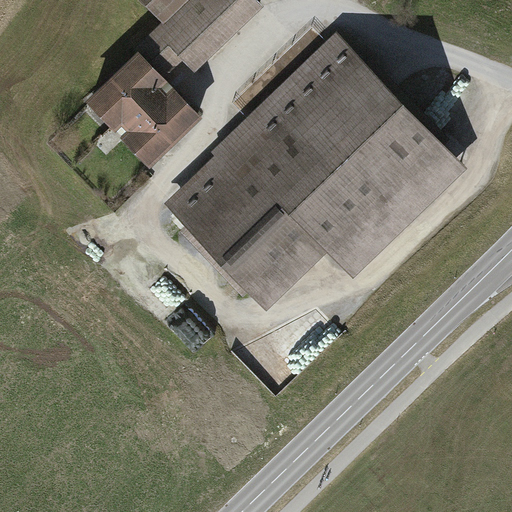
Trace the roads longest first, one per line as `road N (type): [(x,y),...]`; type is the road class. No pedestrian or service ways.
road 1 (secondary): [(511,250),(242,511)]
road 2 (track): [(134,218),(53,229),(39,182),(0,139)]
